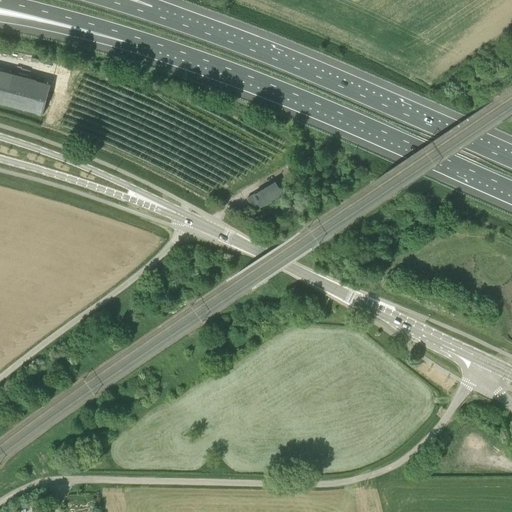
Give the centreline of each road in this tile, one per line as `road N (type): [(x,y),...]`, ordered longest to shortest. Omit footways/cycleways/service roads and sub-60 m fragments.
road 1 (unclassified): [(0,503),(58,479),(361,478),(420,446),(481,360)]
road 2 (motorway): [(148,42),(511,189)]
road 3 (motorway): [(511,160),(150,13)]
road 4 (secondary): [(481,360),(187,218)]
road 5 (unclassified): [(0,376),(142,271),(187,218)]
road 6 (secondary): [(177,214),(76,163),(0,137)]
road 7 (secondary): [(0,159),(177,214)]
road 8 (motorway): [(0,2),(148,42)]
road 9 (motorway): [(0,18),(148,42)]
